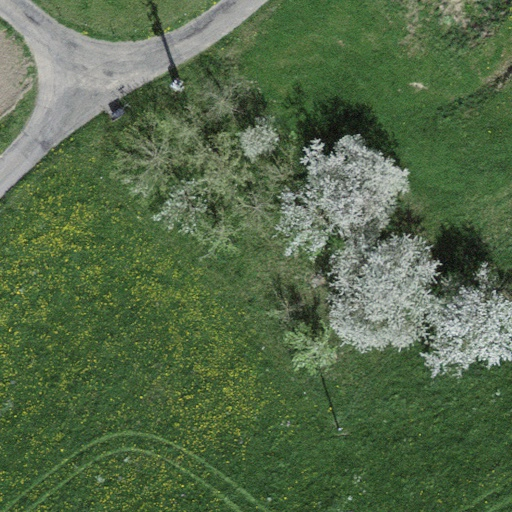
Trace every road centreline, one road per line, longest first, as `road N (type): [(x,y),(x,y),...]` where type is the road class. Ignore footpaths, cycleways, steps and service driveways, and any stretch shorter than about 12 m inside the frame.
road 1 (unclassified): [(246,0),(90,94)]
road 2 (unclassified): [(90,94),(0,177)]
